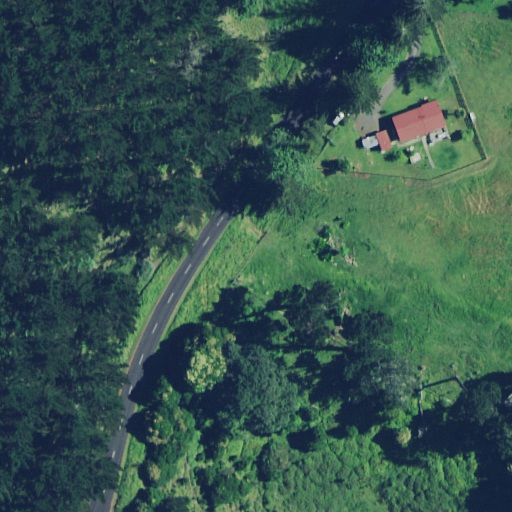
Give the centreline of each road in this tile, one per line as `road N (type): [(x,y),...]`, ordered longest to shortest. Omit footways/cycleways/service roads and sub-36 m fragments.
road 1 (residential): [(377,0),(190,263)]
road 2 (unclassified): [(190,263),(138,370),(97,511)]
